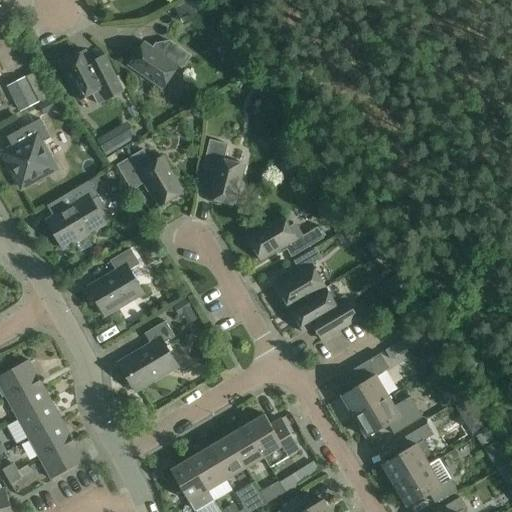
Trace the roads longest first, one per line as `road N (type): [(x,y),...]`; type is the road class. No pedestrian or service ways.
road 1 (residential): [(120,460),(277,364)]
road 2 (residential): [(120,460),(100,421),(90,371),(53,300)]
road 3 (residential): [(277,364),(197,234)]
road 4 (residential): [(303,386),(376,511)]
